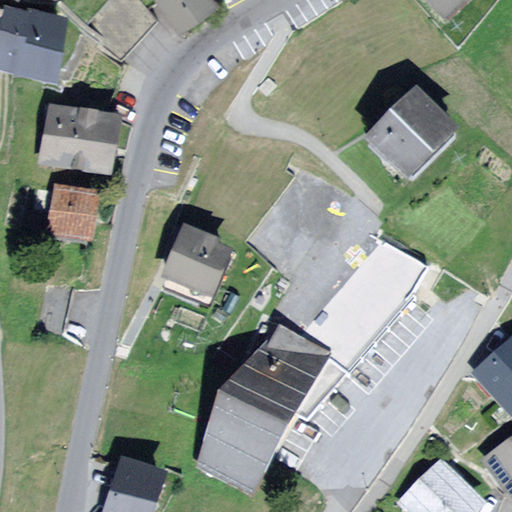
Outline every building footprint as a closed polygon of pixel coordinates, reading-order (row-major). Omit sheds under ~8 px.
[(157,0),(153,3),(177,37),(217,8),(210,0),(157,0)] [(474,0),(413,0),(441,31),(474,0)] [(65,19),(5,8),(0,36),(0,66),(54,77),(65,19)] [(416,85),(362,139),(406,184),(461,130),(416,85)] [(49,113),(37,170),(111,186),(123,128),(49,113)] [(39,239),(89,250),(100,200),(50,188),(39,239)] [(212,310),(232,259),(181,239),(161,291),(212,310)] [(189,468),(254,505),(301,419),(349,373),(410,298),(427,267),(380,242),(289,339),(264,326),(215,395),(189,468)] [(511,342),(468,381),(508,425),(511,421),(511,342)] [(511,441),(478,466),(511,511),(511,441)] [(483,511),(440,465),(395,508),(398,511),(483,511)] [(150,511),(160,484),(124,472),(110,511),(150,511)]
